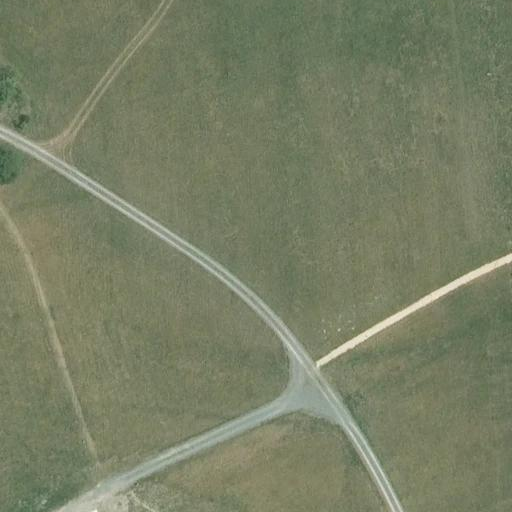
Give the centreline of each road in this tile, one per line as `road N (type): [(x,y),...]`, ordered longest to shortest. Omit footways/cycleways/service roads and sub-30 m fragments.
road 1 (track): [(396,511),(321,387),(238,288),(0,132)]
road 2 (track): [(321,387),(67,511)]
